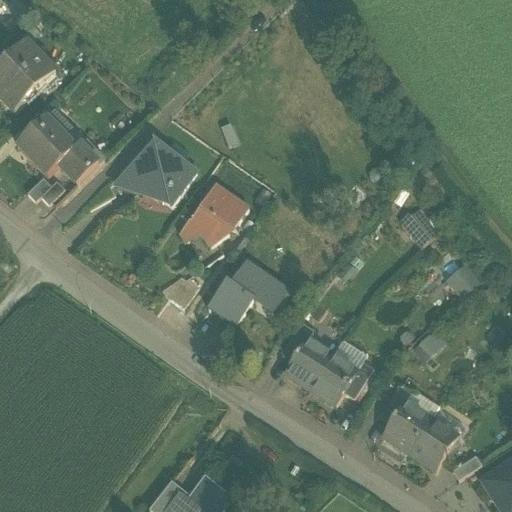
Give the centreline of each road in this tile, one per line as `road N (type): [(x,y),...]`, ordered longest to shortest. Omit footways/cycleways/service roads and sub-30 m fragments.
road 1 (residential): [(411,511),(157,345),(0,229)]
road 2 (track): [(29,253),(282,0)]
road 3 (track): [(511,257),(314,0)]
